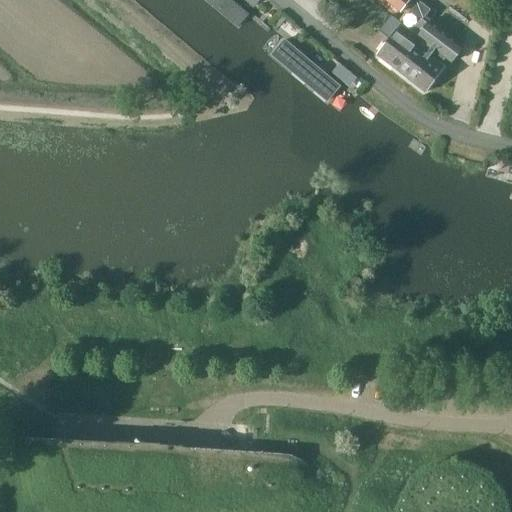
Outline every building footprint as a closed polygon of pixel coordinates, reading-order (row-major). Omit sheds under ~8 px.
[(202,0),(242,33),(254,17),(231,0),(202,0)] [(423,20),(431,10),(418,0),(387,0),(402,11),(406,7),(422,19),(423,20)] [(403,75),(423,49),(415,42),(398,29),(402,24),(391,15),(380,30),(391,38),(378,55),(402,73),(403,75)] [(423,49),(403,75),(426,92),(445,66),(442,64),(447,57),(452,62),(463,47),(430,22),(415,42),(423,49)] [(275,60),(324,99),(335,85),(287,45),(275,60)] [(356,76),(340,63),(335,70),(350,83),(356,76)] [(334,511),(348,491),(315,458),(253,454),(26,437),(22,430),(9,431),(7,434),(5,508),(6,511),(334,511)] [(511,511),(511,495),(508,496),(497,477),(485,466),(467,462),(456,460),(358,490),(355,511),(511,511)]
